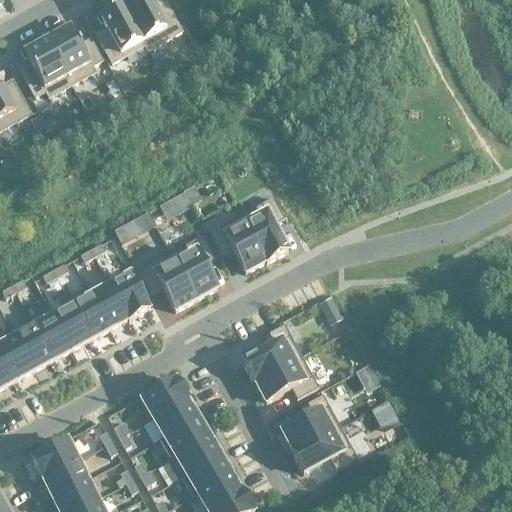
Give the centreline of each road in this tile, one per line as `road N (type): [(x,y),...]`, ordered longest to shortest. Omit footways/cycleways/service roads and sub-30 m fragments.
road 1 (residential): [(197,336),(216,316),(318,261),(438,239),(511,199)]
road 2 (residential): [(0,450),(197,336)]
road 3 (residential): [(197,336),(285,493)]
